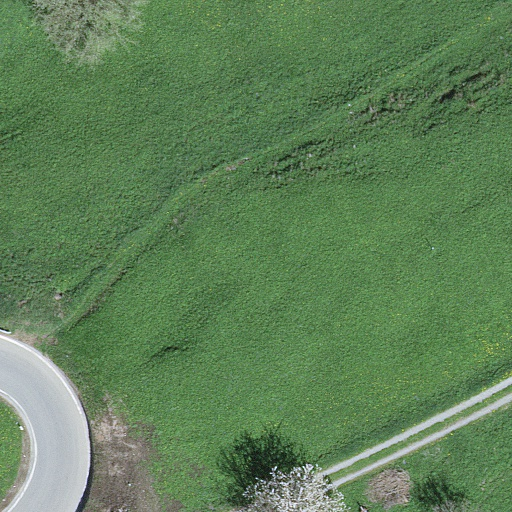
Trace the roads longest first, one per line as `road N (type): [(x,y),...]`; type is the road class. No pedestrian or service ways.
road 1 (track): [(243,511),(511,381)]
road 2 (tertiary): [(0,375),(33,418),(36,461),(20,511)]
